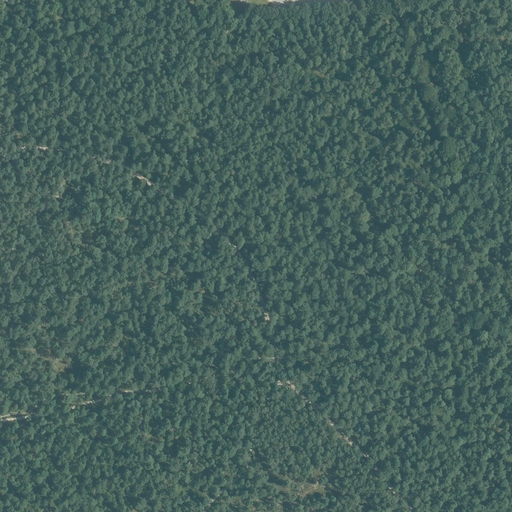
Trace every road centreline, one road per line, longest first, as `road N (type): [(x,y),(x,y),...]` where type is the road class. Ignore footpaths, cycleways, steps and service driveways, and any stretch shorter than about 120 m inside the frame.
road 1 (track): [(181,0),(270,19),(396,17),(493,315)]
road 2 (track): [(279,360),(0,421)]
road 3 (track): [(126,168),(209,219),(234,247),(279,360)]
road 4 (track): [(279,360),(511,316)]
road 5 (track): [(411,511),(365,453),(296,391),(279,360)]
road 6 (track): [(83,0),(107,132),(126,168)]
road 7 (track): [(204,511),(247,463),(260,415),(284,374)]
road 8 (track): [(0,149),(50,149),(126,168)]
road 9 (track): [(90,60),(57,112),(10,149)]
